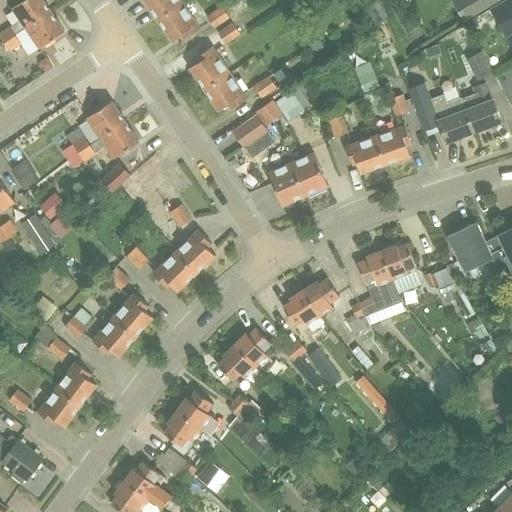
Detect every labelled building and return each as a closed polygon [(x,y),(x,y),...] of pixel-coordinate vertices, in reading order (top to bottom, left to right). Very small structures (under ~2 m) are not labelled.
[(43,0),(23,0),(12,8),(19,19),(26,28),(51,11),(43,0)] [(144,0),(157,19),(183,1),(182,0),(144,0)] [(379,0),(367,0),(363,3),(377,24),(389,16),(379,0)] [(453,0),(464,20),(498,0),(453,0)] [(511,0),(502,0),(489,8),(506,36),(511,32),(511,0)] [(183,1),(157,19),(172,40),(181,34),(184,38),(200,27),(197,23),(198,23),(183,1)] [(221,6),(207,17),(215,27),(230,17),(221,6)] [(51,11),(26,28),(38,47),(40,49),(65,32),(51,11)] [(233,22),(218,32),(226,44),(241,33),(233,22)] [(8,27),(0,32),(0,35),(5,42),(14,36),(8,27)] [(14,36),(5,42),(11,52),(21,45),(14,36)] [(199,61),(190,67),(204,88),(229,71),(215,50),(212,46),(196,57),(199,61)] [(482,50),(466,58),(478,80),(483,77),(493,72),(482,50)] [(39,64),(45,72),(52,67),(46,59),(39,64)] [(229,71),(204,88),(219,110),(228,104),(230,108),(247,97),(244,93),(238,84),(229,71)] [(373,72),(358,78),(363,91),(378,86),(373,72)] [(269,76),(254,87),(262,97),(277,87),(269,76)] [(424,82),(408,88),(424,131),(441,124),(442,129),(447,142),(473,132),(461,98),(460,97),(446,102),(443,95),(431,99),(424,82)] [(475,94),(461,98),(473,132),(501,121),(493,98),(491,94),(486,82),(472,87),(475,94)] [(303,84),(298,87),(307,99),(312,96),(303,84)] [(298,86),(275,101),(283,113),(289,121),(311,105),(307,99),(298,87),(298,86)] [(403,94),(390,99),(396,115),(409,111),(403,94)] [(273,99),(255,112),(265,125),(283,113),(275,101),(273,99)] [(112,100),(86,118),(94,129),(100,138),(126,120),(112,100)] [(251,115),(232,128),(244,144),(267,128),(265,125),(255,112),(251,115)] [(329,119),(332,129),(335,137),(348,131),(347,129),(342,115),(340,115),(329,119)] [(126,120),(100,138),(114,158),(140,140),(132,129),(126,120)] [(400,126),(375,135),(385,163),(410,155),(407,145),(412,143),(405,125),(400,126)] [(76,129),(67,135),(72,143),(84,135),(80,129),(79,127),(76,129)] [(84,135),(72,143),(78,153),(90,144),(84,135)] [(351,144),(346,146),(352,164),(357,162),(361,172),(385,163),(375,135),(351,144)] [(90,144),(78,153),(84,161),(96,153),(90,144)] [(62,152),(68,160),(78,153),(73,145),(62,152)] [(314,152),(291,162),(306,195),(329,184),(322,170),(314,152)] [(149,159),(120,184),(136,205),(166,180),(149,159)] [(291,162),(268,173),(282,205),(306,195),(291,162)] [(120,163),(102,180),(112,191),(130,174),(120,163)] [(0,178),(0,211),(15,202),(0,178)] [(56,193),(40,207),(50,219),(66,204),(56,193)] [(182,203),(170,211),(178,223),(180,227),(187,222),(192,218),(182,203)] [(36,213),(21,223),(22,224),(35,244),(41,254),(56,244),(36,213)] [(61,214),(50,224),(61,237),(73,227),(61,214)] [(10,219),(1,225),(9,238),(18,232),(10,219)] [(477,220),(447,234),(465,271),(492,258),(495,264),(501,261),(498,254),(500,253),(499,250),(507,246),(500,234),(499,234),(498,236),(487,240),(485,236),(477,220)] [(1,225),(0,226),(0,242),(1,243),(9,238),(1,225)] [(501,261),(495,264),(503,279),(511,274),(511,227),(502,233),(500,234),(507,246),(499,250),(500,253),(498,254),(501,261)] [(177,249),(176,250),(197,273),(216,255),(208,247),(212,243),(198,229),(195,232),(194,233),(177,249)] [(382,249),(382,250),(391,273),(393,278),(408,272),(406,267),(416,264),(408,243),(398,246),(397,244),(382,249)] [(136,246),(126,256),(139,269),(149,259),(136,246)] [(157,268),(153,272),(166,286),(170,282),(178,291),(197,273),(176,250),(157,268)] [(368,258),(358,262),(371,296),(359,302),(365,314),(366,316),(379,311),(376,304),(399,295),(393,278),(391,273),(382,250),(367,255),(368,258)] [(14,278),(29,268),(21,256),(6,266),(14,278)] [(448,265),(433,271),(437,282),(442,293),(452,289),(460,304),(468,316),(475,312),(460,285),(458,286),(448,265)] [(116,267),(107,277),(107,278),(120,288),(121,289),(130,279),(116,267)] [(433,271),(424,274),(429,286),(437,282),(433,271)] [(317,280),(304,289),(320,315),(334,306),(331,301),(340,296),(328,277),(319,283),(317,280)] [(292,300),(283,306),(294,324),(303,319),(307,324),(320,315),(304,289),(290,297),(292,300)] [(130,296),(113,316),(137,336),(154,316),(145,309),(149,305),(134,292),(130,296)] [(359,302),(351,306),(356,314),(358,318),(365,314),(359,302)] [(83,310),(77,318),(88,327),(95,319),(83,310)] [(511,312),(493,329),(502,339),(511,330),(511,312)] [(73,315),(64,327),(79,339),(88,327),(77,318),(73,315)] [(96,335),(93,339),(108,352),(111,348),(120,356),(137,336),(113,316),(96,335)] [(479,317),(471,322),(481,339),(489,335),(479,317)] [(245,332),(234,343),(256,365),(262,372),(275,360),(270,355),(274,351),(268,346),(272,342),(256,327),(248,335),(245,332)] [(436,333),(432,336),(439,345),(443,342),(436,333)] [(56,337),(47,348),(62,359),(71,348),(56,337)] [(299,339),(292,345),(300,355),(307,350),(299,339)] [(225,357),(218,365),(233,380),(240,373),(244,377),(256,365),(234,343),(223,354),(225,357)] [(292,345),(285,351),(293,361),(300,355),(292,345)] [(319,347),(307,355),(320,371),(330,362),(319,347)] [(72,365),(57,386),(81,404),(96,383),(88,377),(91,373),(75,361),(72,365)] [(362,375),(356,381),(393,421),(399,415),(362,375)] [(41,407),(38,411),(54,423),(57,419),(65,425),(81,404),(57,386),(41,407)] [(17,389),(9,400),(24,411),(32,399),(17,389)] [(186,396),(177,409),(201,427),(211,414),(207,412),(214,403),(196,390),(189,398),(186,396)] [(239,394),(234,400),(244,408),(249,402),(239,394)] [(238,416),(228,427),(260,456),(267,448),(263,445),(268,440),(266,438),(240,413),(243,409),(244,408),(234,400),(228,407),(238,416)] [(170,424),(163,432),(181,446),(187,438),(192,441),(201,427),(177,409),(167,422),(170,424)] [(401,421),(381,440),(391,451),(411,432),(401,421)] [(511,423),(507,421),(501,434),(511,438),(511,423)] [(0,459),(2,461),(26,479),(43,457),(18,439),(12,434),(7,441),(0,435),(0,459)] [(134,467),(124,480),(149,498),(162,507),(171,495),(158,485),(165,476),(143,460),(136,469),(134,467)] [(187,460),(181,468),(192,475),(197,468),(187,460)] [(212,460),(198,478),(219,494),(232,475),(212,460)] [(511,489),(511,491),(497,506),(503,511),(511,511),(511,463),(510,465),(511,466),(511,479),(508,481),(511,489)] [(181,468),(175,474),(187,482),(192,475),(181,468)] [(378,470),(369,479),(378,488),(388,479),(378,470)] [(117,494),(111,503),(123,511),(132,511),(135,508),(137,509),(139,511),(149,498),(124,480),(115,493),(117,494)]
